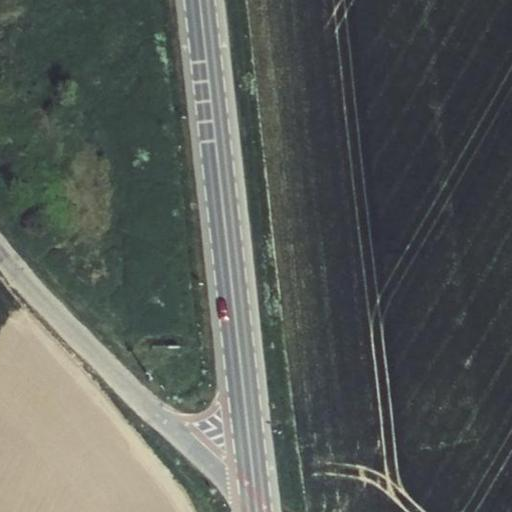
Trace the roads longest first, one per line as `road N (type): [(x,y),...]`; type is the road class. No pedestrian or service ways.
road 1 (secondary): [(199,0),(253,490)]
road 2 (unclassified): [(0,255),(213,472),(253,490)]
